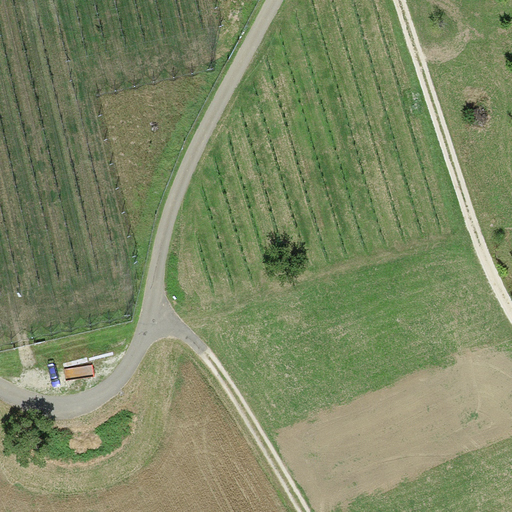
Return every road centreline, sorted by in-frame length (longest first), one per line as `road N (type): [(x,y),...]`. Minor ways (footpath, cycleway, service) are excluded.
road 1 (track): [(267,0),(210,108),(154,244),(148,315),(131,364),(94,401),(59,408),(0,385)]
road 2 (track): [(511,320),(473,238),(393,0)]
road 3 (track): [(148,315),(192,343),(296,511)]
